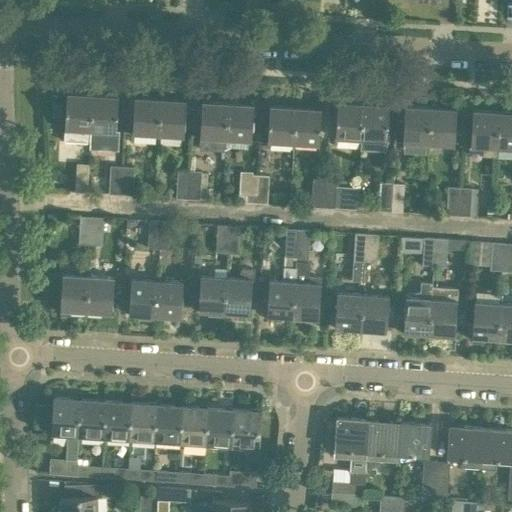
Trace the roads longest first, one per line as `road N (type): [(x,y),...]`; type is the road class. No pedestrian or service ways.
road 1 (residential): [(511,54),(4,15)]
road 2 (residential): [(11,351),(4,15)]
road 3 (residential): [(306,372),(11,351)]
road 4 (residential): [(511,386),(306,372)]
road 5 (residential): [(16,511),(11,351)]
road 6 (residential): [(290,511),(306,372)]
